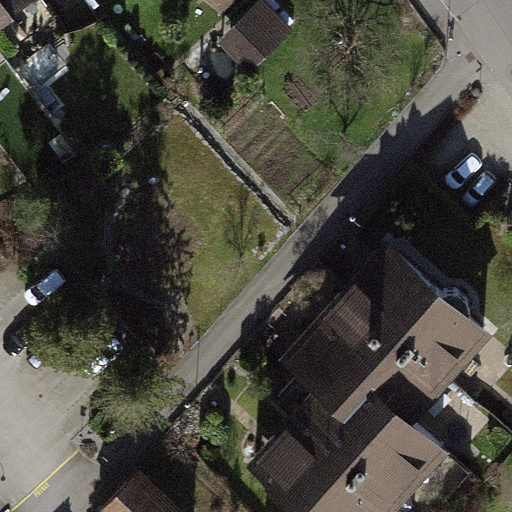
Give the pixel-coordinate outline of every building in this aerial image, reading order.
[(0,0),(0,16),(21,0),(0,0)] [(211,0),(223,12),(234,0),(211,0)] [(263,0),(258,0),(217,41),(249,73),(292,29),(263,0)] [(388,236),(341,289),(445,381),(493,327),(388,236)] [(317,385),(420,475),(447,444),(415,416),(445,381),(341,289),(283,355),(317,385)] [(387,511),(420,475),(317,385),(250,461),(308,511),(387,511)] [(180,511),(141,474),(104,511),(180,511)]
